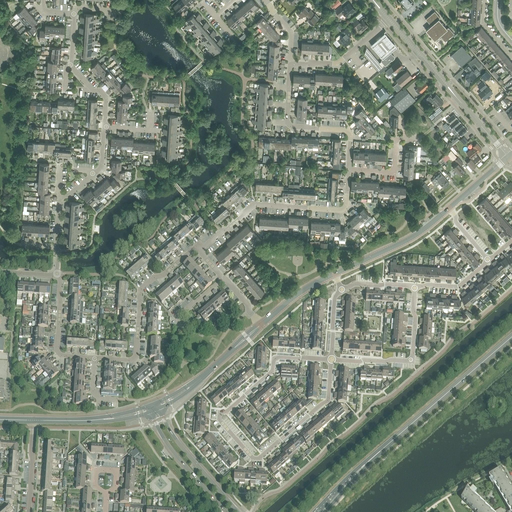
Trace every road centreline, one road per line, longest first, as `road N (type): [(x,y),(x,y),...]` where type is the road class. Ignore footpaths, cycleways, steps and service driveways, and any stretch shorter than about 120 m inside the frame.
road 1 (residential): [(332,359),(273,357),(272,371),(223,412),(219,419),(258,458)]
road 2 (residential): [(201,251),(254,205),(342,210),(348,171)]
road 3 (secondary): [(369,460),(511,337)]
road 4 (residential): [(94,357),(135,357),(139,291),(196,246),(201,251)]
road 5 (residential): [(348,171),(346,130),(285,126),(288,62)]
road 6 (residential): [(332,359),(411,363),(415,287)]
road 7 (tertiary): [(479,122),(388,19)]
road 8 (tertiary): [(334,274),(412,237),(448,209)]
road 9 (residential): [(258,458),(327,401),(332,359)]
road 10 (tertiary): [(236,511),(159,407)]
road 11 (tertiary): [(149,411),(166,444),(225,511)]
